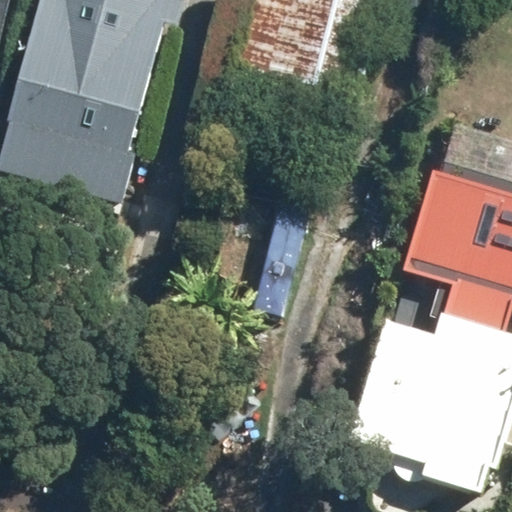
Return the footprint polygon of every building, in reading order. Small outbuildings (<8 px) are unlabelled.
[(18,0),(0,0),(0,52),(5,53),(18,0)] [(49,0),(16,134),(128,161),(167,0),(49,0)] [(389,0),(265,0),(249,74),(367,100),(389,0)] [(316,192),(281,183),(248,314),(283,323),(316,192)] [(511,466),(511,348),(407,319),(368,454),(505,493),(511,466)]
